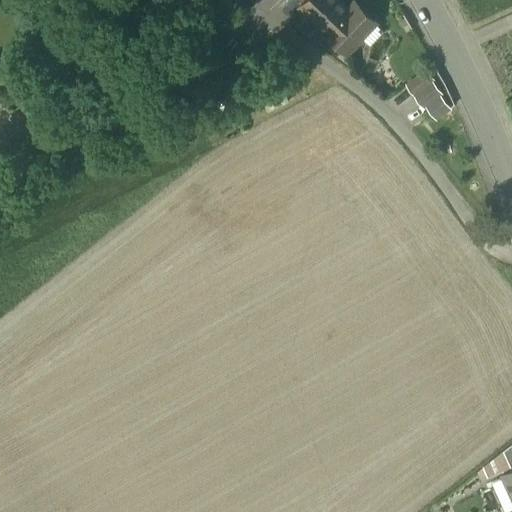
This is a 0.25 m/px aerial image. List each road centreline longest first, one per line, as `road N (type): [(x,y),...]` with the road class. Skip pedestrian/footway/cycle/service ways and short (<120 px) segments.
road 1 (residential): [(511,249),(485,234),(395,120),(233,0)]
road 2 (tertiary): [(511,187),(425,0)]
